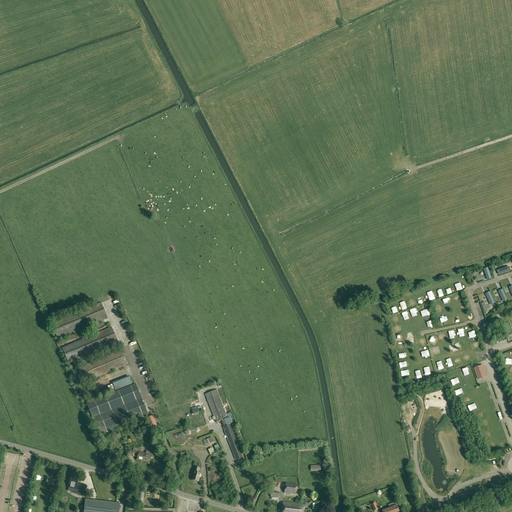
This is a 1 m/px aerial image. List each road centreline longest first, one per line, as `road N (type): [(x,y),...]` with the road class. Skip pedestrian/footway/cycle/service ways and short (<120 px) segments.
road 1 (tertiary): [(239,511),(0,443)]
road 2 (track): [(0,192),(118,137)]
